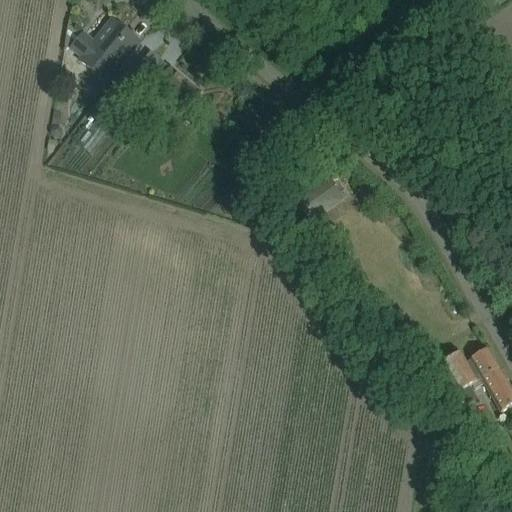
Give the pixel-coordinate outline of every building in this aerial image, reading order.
[(138,44),(111,22),(95,41),(86,33),(73,49),(83,56),(80,60),(107,82),(138,44)] [(180,117),(198,95),(171,71),(170,72),(150,54),(128,81),(149,99),(152,95),(165,106),(152,121),(171,138),(185,122),(180,117)] [(342,68),(334,62),(330,66),(338,73),(342,68)] [(115,135),(96,144),(103,157),(122,148),(115,135)] [(342,200),(337,194),(327,179),(294,203),(309,224),(342,200)] [(511,408),(511,395),(488,354),(466,366),(460,355),(441,366),(459,395),(480,382),(500,416),(511,408)]
